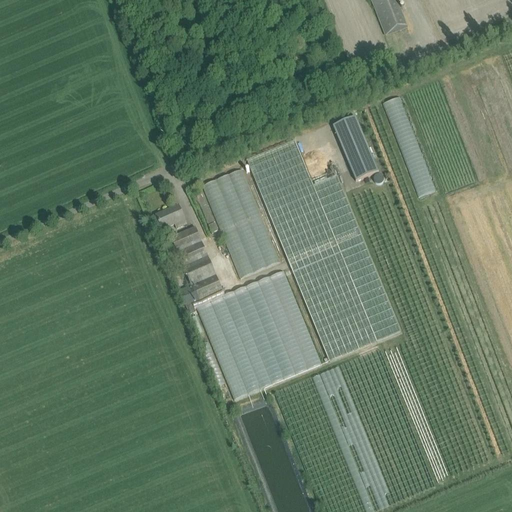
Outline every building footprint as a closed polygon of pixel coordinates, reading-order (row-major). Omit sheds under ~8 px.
[(368,0),(369,2),(371,1),(372,1),(382,27),(386,37),(407,28),(396,0),(368,0)] [(432,194),(404,98),(386,103),(415,199),(432,194)] [(356,118),(333,127),(349,164),(371,155),(356,118)] [(295,143),(248,162),(249,167),(329,363),(377,343),(401,334),(337,177),(313,187),(299,152),(295,143)] [(371,155),(349,164),(356,182),(379,173),(371,155)] [(245,171),(204,185),(237,280),(278,266),(245,171)] [(205,217),(210,215),(202,193),(196,195),(205,217)] [(156,217),(160,226),(163,231),(175,226),(177,230),(187,226),(179,207),(156,217)] [(215,224),(209,226),(212,234),(218,232),(215,224)] [(196,229),(187,233),(171,239),(183,268),(192,288),(180,293),(191,318),(197,315),(193,305),(223,292),(208,257),(196,229)] [(340,368),(322,374),(360,480),(374,475),(375,478),(380,476),(340,368)] [(341,489),(340,470),(320,471),(321,496),(339,496),(338,489),(341,489)]
